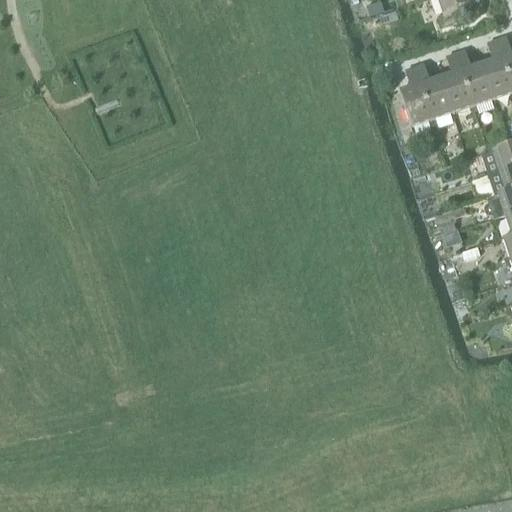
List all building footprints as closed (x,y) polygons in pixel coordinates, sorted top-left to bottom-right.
[(435,0),(442,19),(478,7),(475,0),(435,0)] [(506,39),(497,43),(511,88),(511,56),(511,57),(506,39)] [(493,63),(482,67),(494,103),(511,97),(511,88),(497,43),(488,46),(493,63)] [(465,54),(455,57),(473,110),(494,103),(482,67),(471,70),(465,54)] [(452,77),(441,80),(453,117),(472,110),(473,110),(455,57),(454,57),(447,60),(452,77)] [(424,67),(415,70),(432,124),(452,117),(453,117),(441,80),(440,81),(430,84),(424,67)] [(411,90),(399,94),(411,130),(430,124),(432,124),(415,70),(413,71),(405,74),(411,90)] [(511,147),(493,154),(482,158),(489,179),(511,171),(511,147)] [(511,171),(489,179),(495,198),(498,197),(506,194),(507,195),(511,193),(511,171)] [(483,211),(483,213),(484,215),(485,217),(487,219),(489,219),(490,219),(492,219),(493,223),(505,219),(511,216),(511,193),(507,195),(506,194),(498,197),(495,198),(486,201),(487,206),(486,207),(484,209),(483,211)] [(511,239),(503,242),(510,263),(511,262),(511,239)] [(477,251),(462,256),(464,264),(480,259),(477,251)]
